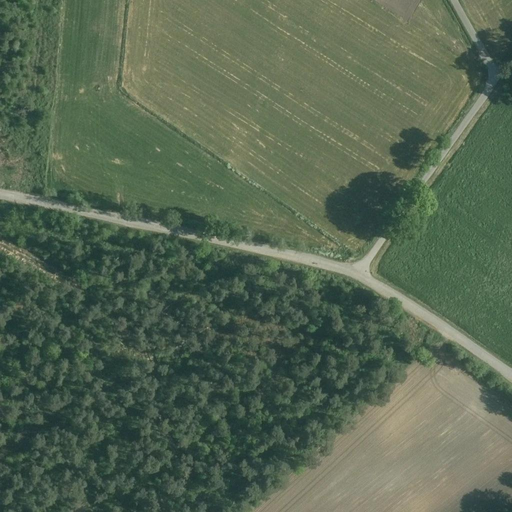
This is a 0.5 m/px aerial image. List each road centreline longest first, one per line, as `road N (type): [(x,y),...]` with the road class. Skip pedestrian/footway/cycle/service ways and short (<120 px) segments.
road 1 (unclassified): [(0,195),(358,269)]
road 2 (unclassified): [(358,269),(499,68),(461,0)]
road 3 (unclassified): [(358,269),(511,375)]
